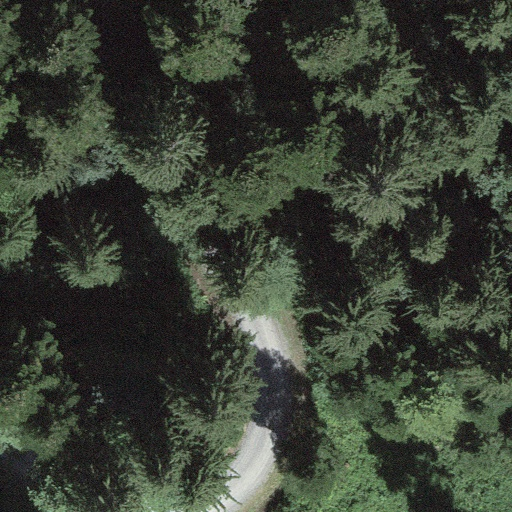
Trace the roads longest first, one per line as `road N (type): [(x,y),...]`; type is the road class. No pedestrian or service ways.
road 1 (track): [(77,0),(104,115),(268,319),(272,461),(164,511)]
road 2 (track): [(111,511),(39,480),(0,440)]
